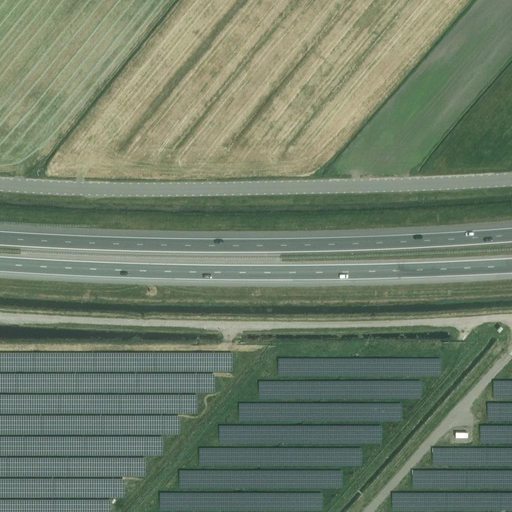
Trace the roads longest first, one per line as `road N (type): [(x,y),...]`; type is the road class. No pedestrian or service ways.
road 1 (unclassified): [(511,316),(188,326),(0,316)]
road 2 (motorway): [(511,235),(304,245),(0,238)]
road 3 (motorway): [(0,264),(276,273),(511,266)]
road 4 (unclassified): [(282,188),(0,184)]
road 5 (unclassified): [(282,188),(511,179)]
